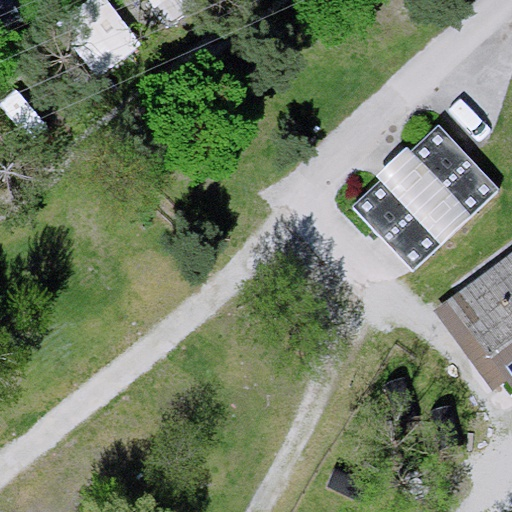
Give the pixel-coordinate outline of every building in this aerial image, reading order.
[(0,0),(0,30),(25,13),(15,0),(0,0)] [(435,128),(351,207),(410,269),(494,190),(435,128)] [(511,263),(454,304),(508,378),(511,374),(511,263)] [(422,413),(409,375),(386,382),(399,421),(422,413)] [(464,443),(455,404),(432,409),(441,449),(464,443)] [(375,478),(338,462),(329,484),(366,500),(375,478)]
